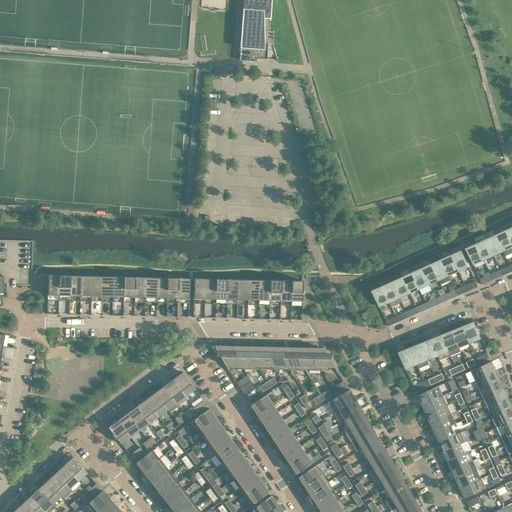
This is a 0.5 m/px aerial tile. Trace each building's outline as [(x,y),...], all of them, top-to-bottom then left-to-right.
[(273,43),(274,31),(269,30),(271,0),(243,0),(239,60),(257,61),(257,58),(267,59),(268,43),(273,43)] [(511,252),(511,243),(506,230),(496,234),(503,251),(505,255),(511,252)] [(503,251),(496,234),(486,239),(493,255),(503,251)] [(493,255),(486,239),(476,243),(484,259),(493,255)] [(466,248),(473,264),(484,259),(476,243),(466,248)] [(469,266),(461,250),(451,255),(459,271),(469,266)] [(459,271),(451,255),(441,259),(449,275),(459,271)] [(441,259),(432,263),(439,280),(441,284),(451,280),(449,275),(441,259)] [(439,280),(432,263),(422,268),(429,284),(439,280)] [(429,284),(422,268),(412,272),(419,288),(429,284)] [(419,288),(412,272),(402,277),(409,293),(419,288)] [(52,298),(59,298),(59,295),(58,295),(59,275),(48,275),(47,295),(52,295),(52,298)] [(58,295),(59,295),(63,295),(63,298),(70,298),(70,295),(69,295),(70,275),(59,275),(58,295)] [(69,295),(70,295),(74,295),(74,298),(81,299),(81,296),(80,296),(81,275),(70,275),(69,295)] [(80,296),(81,296),(84,296),(84,299),(91,299),(92,296),(91,296),(91,276),(81,275),(80,296)] [(91,296),(92,296),(95,296),(95,299),(102,299),(102,296),(102,276),(91,276),(91,296)] [(102,296),(106,296),(106,299),(113,299),(113,296),(112,296),(113,276),(102,276),(102,296)] [(112,296),(113,296),(117,296),(117,299),(124,300),(124,297),(123,297),(124,276),(113,276),(112,296)] [(123,297),(124,297),(128,297),(128,300),(135,300),(135,297),(134,297),(135,277),(124,276),(123,297)] [(134,297),(135,297),(138,297),(138,300),(145,300),(146,297),(145,297),(145,277),(135,277),(134,297)] [(145,297),(146,297),(149,297),(149,300),(156,300),(156,297),(156,277),(145,277),(145,297)] [(156,297),(160,297),(160,300),(167,301),(167,298),(166,298),(167,277),(156,277),(156,297)] [(166,298),(167,298),(171,298),(171,301),(178,301),(178,298),(177,298),(178,278),(167,277),(166,298)] [(409,293),(402,277),(392,281),(399,297),(400,297),(409,293)] [(188,301),(189,278),(178,278),(177,298),(178,298),(182,298),(182,301),(188,301)] [(194,278),(193,298),(198,298),(198,301),(205,302),(205,298),(204,298),(205,278),(194,278)] [(204,298),(205,298),(209,299),(209,302),(216,302),(216,299),(215,299),(216,278),(205,278),(204,298)] [(216,299),(219,299),(219,302),(227,302),(227,299),(226,299),(226,279),(216,278),(215,299),(216,299)] [(226,299),(227,299),(230,299),(230,302),(237,302),(237,299),(237,279),(226,279),(226,299)] [(237,299),(241,299),(241,302),(248,303),(248,299),(248,279),(237,279),(237,299)] [(248,299),(252,300),(252,303),(259,303),(259,300),(258,300),(259,279),(248,279),(248,299)] [(258,300),(259,300),(263,300),(263,303),(270,303),(270,300),(269,300),(270,280),(259,279),(258,300)] [(269,300),(270,300),(273,300),(273,303),(281,303),(281,300),(280,300),(280,280),(270,280),(269,300)] [(280,300),(281,300),(284,300),(284,303),(291,304),(291,300),(291,280),(280,280),(280,300)] [(291,300),(295,301),(295,304),(302,304),(302,280),(291,280),(291,300)] [(392,281),(382,286),(390,302),(392,306),(401,302),(399,297),(392,281)] [(379,306),(389,302),(390,302),(382,286),(372,290),(379,306)] [(481,338),(474,322),(463,326),(470,342),(481,338)] [(452,330),(459,347),(470,342),(463,326),(452,330)] [(452,330),(442,335),(449,351),(450,356),(461,351),(459,347),(452,330)] [(442,335),(431,339),(438,355),(440,360),(450,356),(449,351),(442,335)] [(427,360),(438,355),(431,339),(421,343),(427,360)] [(419,368),(429,364),(427,360),(421,343),(410,347),(417,364),(419,368)] [(214,346),(228,371),(229,370),(228,368),(243,369),(230,346),(214,346)] [(230,346),(243,369),(259,369),(245,346),(230,346)] [(245,346),(259,369),(274,369),(261,347),(245,346)] [(261,347),(274,369),(290,370),(277,347),(261,347)] [(277,347),(290,370),(305,370),(292,348),(277,347)] [(399,352),(406,368),(417,364),(410,347),(399,352)] [(292,348),(305,370),(321,370),(308,348),(292,348)] [(334,367),(324,348),(308,348),(321,370),(319,366),(334,367)] [(490,358),(487,352),(476,357),(479,363),(490,358)] [(475,364),(473,359),(466,362),(469,367),(475,364)] [(491,361),(471,371),(475,380),(480,378),(496,371),(491,361)] [(465,369),(462,364),(456,367),(458,372),(465,369)] [(449,370),(452,375),(458,372),(456,367),(449,370)] [(480,378),(475,380),(479,390),(484,388),(500,380),(496,371),(480,378)] [(195,389),(182,372),(173,379),(185,396),(195,389)] [(444,379),(442,373),(435,376),(438,382),(444,379)] [(428,379),(431,385),(438,382),(435,376),(428,379)] [(277,383),(273,377),(266,382),(270,387),(277,383)] [(188,399),(185,396),(173,379),(163,386),(178,406),(188,399)] [(239,387),(244,395),(255,388),(250,380),(239,387)] [(334,393),(346,386),(343,380),(331,387),(334,393)] [(484,388),(479,390),(484,399),(488,397),(504,389),(500,380),(484,388)] [(427,386),(425,381),(414,386),(417,391),(427,386)] [(259,386),(263,392),(270,387),(266,382),(259,386)] [(286,394),(291,391),(286,384),(282,384),(280,385),(286,394)] [(439,385),(418,395),(422,405),(439,397),(443,395),(439,385)] [(167,409),(169,413),(178,406),(163,386),(154,393),(167,409)] [(349,389),(327,402),(333,412),(354,400),(350,393),(349,390),(350,390),(349,389)] [(493,406),(509,399),(504,389),(488,397),(484,399),(488,408),(493,406)] [(330,396),(327,390),(320,394),(323,400),(330,396)] [(272,404),(275,401),(270,393),(271,392),(271,391),(251,405),(255,411),(253,412),(255,415),(272,403),(272,404)] [(291,391),(286,394),(290,399),(294,396),(291,391)] [(248,401),(254,397),(250,392),(245,396),(248,401)] [(145,399),(158,416),(167,409),(154,393),(145,399)] [(299,398),(303,405),(309,401),(304,394),(299,398)] [(313,399),(316,404),(323,400),(320,394),(313,399)] [(443,395),(439,397),(422,405),(427,414),(447,404),(443,395)] [(136,406),(149,423),(158,416),(145,399),(136,406)] [(339,422),(343,420),(360,410),(360,409),(356,403),(355,400),(355,399),(354,400),(333,412),(339,422)] [(511,405),(509,399),(493,406),(488,408),(492,418),(511,408),(511,405)] [(196,413),(206,405),(203,400),(192,408),(196,413)] [(256,417),(257,418),(258,416),(262,422),(277,412),(272,404),(272,403),(255,415),(256,417)] [(297,411),(302,408),(298,403),(294,406),(297,411)] [(431,423),(452,414),(447,404),(427,414),(431,423)] [(127,413),(139,430),(149,423),(136,406),(127,413)] [(215,417),(211,412),(211,411),(210,409),(209,408),(189,423),(190,423),(191,422),(197,430),(200,428),(215,417)] [(302,408),(297,411),(301,416),(305,413),(302,408)] [(511,408),(492,418),(497,427),(501,425),(511,419),(511,408)] [(184,412),(188,418),(193,415),(189,409),(184,412)] [(343,420),(348,430),(349,430),(366,419),(362,413),(362,412),(361,410),(361,409),(360,409),(360,410),(343,420)] [(266,428),(264,429),(266,432),(283,420),(277,412),(262,422),(266,428)] [(118,420),(130,437),(139,430),(127,413),(118,420)] [(435,432),(451,425),(456,423),(452,414),(431,423),(435,432)] [(174,419),(179,425),(184,421),(180,415),(174,419)] [(321,420),(317,415),(312,418),(315,423),(321,420)] [(221,425),(217,420),(215,417),(216,417),(215,417),(200,428),(206,436),(221,425)] [(351,442),(355,440),(354,440),(372,429),(371,429),(367,422),(368,422),(366,419),(367,419),(366,419),(349,430),(348,430),(345,432),(351,442)] [(511,419),(501,425),(497,427),(501,436),(505,434),(511,430),(511,419)] [(108,427),(121,443),(130,437),(118,420),(108,427)] [(289,429),(283,420),(266,432),(268,434),(268,435),(270,434),(273,439),(289,429)] [(308,428),(313,425),(309,420),(305,423),(308,428)] [(165,426),(169,431),(174,428),(170,422),(165,426)] [(321,433),(327,429),(323,424),(318,428),(321,433)] [(227,434),(223,428),(221,425),(222,425),(221,425),(206,436),(202,438),(209,447),(227,434)] [(313,425),(308,428),(312,434),(316,431),(313,425)] [(456,434),(451,425),(435,432),(439,442),(456,434)] [(373,428),(371,429),(372,429),(354,440),(355,440),(360,449),(377,439),(373,432),(374,432),(372,429),(373,429),(373,428)] [(156,433),(160,438),(165,435),(161,429),(156,433)] [(277,445),(275,446),(277,449),(294,437),(289,429),(273,439),(277,445)] [(327,429),(321,433),(325,438),(330,435),(327,429)] [(511,430),(505,434),(501,436),(505,445),(511,442),(511,430)] [(456,434),(439,442),(444,451),(460,444),(464,441),(460,432),(456,434)] [(233,442),(232,442),(229,437),(229,436),(227,434),(227,433),(227,434),(209,447),(215,455),(233,442)] [(179,443),(184,439),(180,434),(176,438),(179,443)] [(147,440),(151,445),(156,441),(152,436),(147,440)] [(279,452),(281,451),(285,456),(300,446),(294,437),(277,449),(279,451),(279,452)] [(319,445),(324,442),(320,437),(316,440),(319,445)] [(378,439),(379,439),(378,438),(377,439),(360,449),(366,459),(383,449),(379,442),(378,439)] [(184,439),(179,443),(183,448),(187,444),(184,439)] [(151,445),(147,440),(142,443),(146,449),(151,445)] [(238,450),(234,445),(235,445),(233,442),(232,442),(233,442),(215,455),(220,463),(238,450)] [(324,442),(319,445),(323,451),(327,448),(324,442)] [(334,452),(339,449),(336,443),(330,447),(334,452)] [(448,460),(464,453),(460,444),(444,451),(448,460)] [(140,446),(129,454),(133,459),(144,451),(140,446)] [(288,462),(287,463),(289,466),(305,454),(300,446),(285,456),(288,462)] [(384,448),(383,449),(366,459),(372,469),(389,459),(389,458),(385,452),(384,449),(384,448)] [(140,467),(137,469),(140,473),(159,458),(153,449),(136,463),(140,467)] [(339,449),(334,452),(337,457),(342,454),(339,449)] [(240,453),(241,453),(239,450),(238,450),(220,463),(226,472),(244,459),(244,458),(240,453)] [(191,459),(196,456),(192,451),(188,454),(191,459)] [(309,452),(305,454),(289,466),(290,468),(290,469),(292,468),(296,473),(316,460),(316,459),(314,460),(309,452)] [(452,470),(468,462),(464,453),(448,460),(452,470)] [(196,456),(191,459),(195,464),(200,461),(196,456)] [(330,456),(327,457),(329,461),(333,466),(337,463),(334,458),(333,456),(330,456)] [(87,472),(73,457),(64,465),(78,480),(87,472)] [(143,476),(145,475),(149,479),(166,466),(159,458),(140,473),(143,476)] [(250,467),(246,461),(247,461),(245,459),(245,458),(244,458),(244,459),(226,472),(232,480),(250,467)] [(374,481),(378,479),(395,469),(395,468),(391,462),(391,461),(390,459),(390,458),(389,458),(389,459),(372,469),(368,471),(374,481)] [(457,479),(477,469),(473,460),(468,462),(452,470),(457,479)] [(346,471),(351,468),(348,462),(343,466),(346,471)] [(302,482),(300,484),(302,486),(323,473),(317,465),(319,464),(318,463),(298,477),(302,482)] [(337,463),(333,466),(336,472),(341,469),(337,463)] [(55,473),(69,488),(78,480),(64,465),(55,473)] [(152,483),(150,485),(153,489),(172,474),(166,466),(149,479),(152,483)] [(256,475),(252,470),(253,469),(251,467),(251,466),(250,467),(232,480),(238,488),(256,475)] [(204,475),(208,472),(204,467),(200,470),(204,475)] [(351,468),(346,471),(349,476),(355,473),(351,468)] [(396,468),(395,468),(395,469),(378,479),(383,489),(401,478),(400,478),(396,471),(397,471),(395,469),(396,468)] [(461,488),(481,479),(477,469),(457,479),(461,488)] [(208,472),(204,475),(207,480),(212,477),(208,472)] [(72,491),(69,488),(55,473),(47,480),(64,499),(72,491)] [(304,490),(306,488),(310,494),(328,481),(323,473),(302,486),(304,489),(304,490)] [(156,493),(158,491),(161,495),(178,482),(172,474),(153,489),(156,493)] [(262,484),(262,483),(258,478),(259,478),(257,475),(256,475),(238,488),(244,497),(262,484)] [(344,484),(348,481),(345,475),(340,478),(344,484)] [(402,477),(400,478),(401,478),(383,489),(389,498),(406,488),(402,481),(403,481),(401,478),(402,478),(402,477)] [(465,498),(486,488),(481,479),(461,488),(465,498)] [(55,506),(64,499),(47,480),(38,488),(55,506)] [(313,500),(312,501),(313,503),(334,490),(328,481),(310,494),(313,500)] [(348,481),(344,484),(347,489),(352,486),(348,481)] [(165,499),(162,501),(165,505),(184,490),(178,482),(161,495),(165,499)] [(358,490),(364,487),(360,482),(355,485),(358,490)] [(91,487),(95,492),(100,487),(96,483),(91,487)] [(216,492),(220,488),(217,483),(212,487),(216,492)] [(249,506),(269,492),(269,491),(268,492),(264,486),(265,486),(263,484),(263,483),(262,483),(262,484),(244,497),(250,505),(248,506),(249,506)] [(86,488),(92,495),(95,492),(89,485),(86,488)] [(364,487),(358,490),(362,496),(367,492),(364,487)] [(389,498),(385,501),(391,511),(395,508),(412,498),(408,491),(409,491),(407,488),(408,488),(407,487),(406,488),(389,498)] [(45,511),(49,511),(55,506),(38,488),(30,496),(44,511),(45,511)] [(220,488),(216,492),(220,497),(224,493),(220,488)] [(491,497),(497,494),(495,489),(488,492),(491,497)] [(102,490),(86,505),(92,511),(94,511),(109,498),(102,490)] [(168,509),(170,507),(174,511),(191,498),(184,490),(165,505),(168,509)] [(315,507),(317,505),(321,511),(339,499),(334,490),(313,503),(315,506),(315,507)] [(355,501),(359,498),(356,492),(351,495),(355,501)] [(78,497),(83,502),(87,499),(82,493),(78,497)] [(272,496),(271,495),(251,509),(251,510),(253,509),(255,511),(265,511),(277,504),(271,496),(272,496)] [(22,503),(29,511),(43,511),(44,511),(30,496),(22,503)] [(478,496),(467,501),(469,507),(480,502),(478,496)] [(413,497),(412,498),(395,508),(397,511),(410,511),(418,508),(414,501),(413,498),(413,497)] [(109,511),(116,506),(109,498),(94,511),(109,511)] [(174,511),(189,511),(197,506),(191,498),(174,511)] [(359,498),(355,501),(358,506),(363,503),(359,498)] [(321,511),(337,511),(342,509),(345,507),(339,499),(321,511)] [(228,508),(232,505),(229,500),(224,503),(228,508)] [(69,505),(74,510),(79,506),(74,501),(69,505)] [(371,510),(376,506),(373,501),(367,504),(371,510)] [(13,511),(14,511),(29,511),(22,503),(13,511)] [(282,511),(279,507),(279,506),(277,504),(277,503),(277,504),(265,511),(282,511)]
